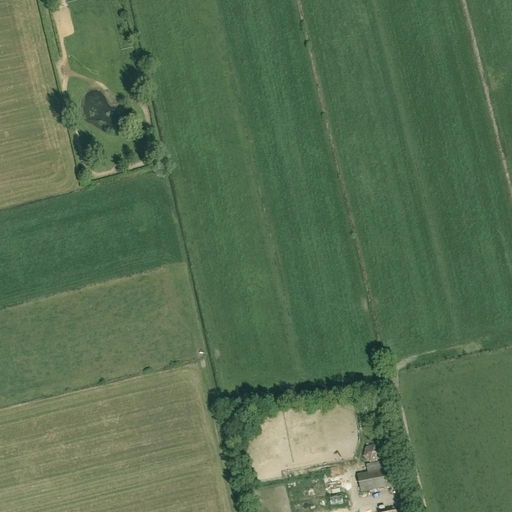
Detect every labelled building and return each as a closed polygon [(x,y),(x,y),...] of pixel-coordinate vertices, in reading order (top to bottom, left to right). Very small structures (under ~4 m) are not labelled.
[(374,404),(378,425),(390,423),(385,402),(374,404)] [(367,444),(366,447),(364,457),(370,464),(380,461),(384,462),(386,451),(376,441),(367,444)] [(361,493),(403,484),(398,459),(370,465),(372,472),(358,475),(361,493)] [(261,504),(268,497),(262,491),(255,498),(261,504)] [(326,498),(327,505),(339,504),(338,497),(326,498)]
